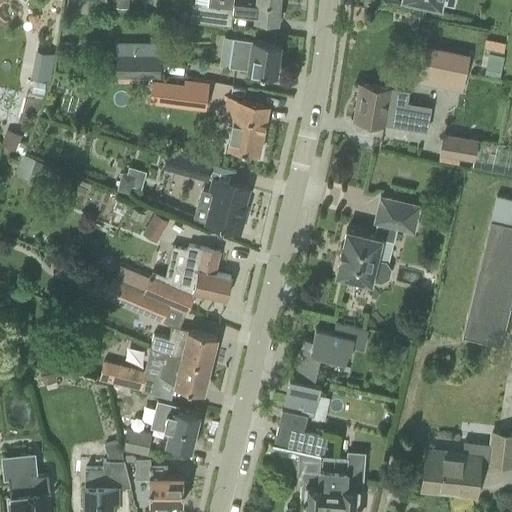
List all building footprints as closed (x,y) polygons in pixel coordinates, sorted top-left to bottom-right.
[(278,20),(279,0),(208,0),(208,4),(192,2),(190,20),(231,24),(233,8),(242,9),(241,15),(255,17),(254,18),(278,20)] [(280,43),(253,39),(253,40),(233,37),(229,64),(249,67),(249,69),(276,73),(280,43)] [(486,40),(485,49),(504,50),(504,41),(486,40)] [(463,80),(469,55),(426,46),(420,71),(463,80)] [(486,69),(499,72),(503,56),(490,52),(486,69)] [(161,55),(114,55),(114,77),(161,77),(161,55)] [(34,68),(32,77),(48,79),(49,71),(34,68)] [(203,104),(206,87),(157,77),(153,95),(203,104)] [(46,82),(34,79),(32,91),(43,93),(46,82)] [(360,82),(354,118),(426,130),(430,107),(408,103),(410,89),(360,82)] [(259,153),(269,104),(228,97),(224,113),(234,115),(228,147),(259,153)] [(443,133),(439,152),(475,159),(479,140),(443,133)] [(20,152),(25,141),(14,137),(10,148),(20,152)] [(213,161),(168,148),(163,168),(207,180),(213,161)] [(404,163),(399,186),(454,198),(458,174),(404,163)] [(122,170),(117,188),(131,192),(133,184),(142,187),(147,169),(129,164),(127,171),(122,170)] [(241,214),(249,186),(213,176),(209,190),(214,191),(205,222),(239,231),(244,214),(241,214)] [(340,257),(336,273),(374,282),(375,280),(381,282),(389,277),(391,269),(386,260),(379,259),(384,238),(393,240),(396,227),(415,231),(421,205),(381,195),(375,220),(378,221),(374,234),(346,228),(343,244),(341,243),(338,256),(340,257)] [(511,304),(511,200),(497,196),(463,333),(501,342),(511,304)] [(155,210),(148,222),(162,231),(169,219),(155,210)] [(215,271),(220,250),(188,243),(178,288),(150,276),(144,288),(143,292),(170,304),(187,311),(196,290),(226,297),(231,275),(215,271)] [(163,320),(170,304),(143,292),(144,288),(113,275),(105,295),(163,320)] [(290,376),(284,402),(314,409),(320,384),(315,382),(316,381),(314,380),(321,353),(345,358),(345,359),(349,360),(350,356),(349,356),(352,342),(364,345),(368,328),(335,320),(333,331),(315,327),(312,340),(304,338),(295,377),(290,376)] [(157,348),(156,350),(211,363),(217,335),(188,328),(172,324),(169,337),(154,333),(151,345),(157,348)] [(211,363),(156,350),(155,355),(164,357),(160,374),(174,384),(204,391),(211,363)] [(141,389),(146,369),(120,363),(116,382),(141,389)] [(167,443),(190,448),(198,416),(164,408),(159,429),(170,432),(167,443)] [(279,422),(305,428),(307,415),(282,409),(279,422)] [(274,444),(320,454),(323,453),(328,433),(305,428),(279,422),(274,444)] [(152,433),(127,428),(123,448),(147,454),(152,433)] [(427,450),(422,488),(441,490),(441,486),(458,487),(457,492),(475,494),(478,459),(511,462),(511,433),(492,431),(491,442),(465,439),(464,453),(427,450)] [(118,501),(118,486),(130,485),(123,459),(117,437),(103,441),(107,455),(104,455),(104,467),(86,467),(86,485),(85,485),(84,511),(112,511),(113,501),(118,501)] [(6,459),(9,476),(11,497),(8,497),(9,508),(12,508),(12,511),(46,511),(44,492),(50,492),(48,472),(37,473),(35,452),(20,453),(20,458),(6,459)] [(329,511),(334,454),(323,453),(320,454),(319,474),(303,474),(301,498),(304,499),(303,511),(329,511)] [(362,501),(364,468),(346,467),(347,455),(334,454),(329,511),(356,511),(358,501),(362,501)] [(183,475),(166,475),(166,463),(151,463),(151,457),(136,457),(136,477),(149,477),(149,502),(183,502),(183,475)]
